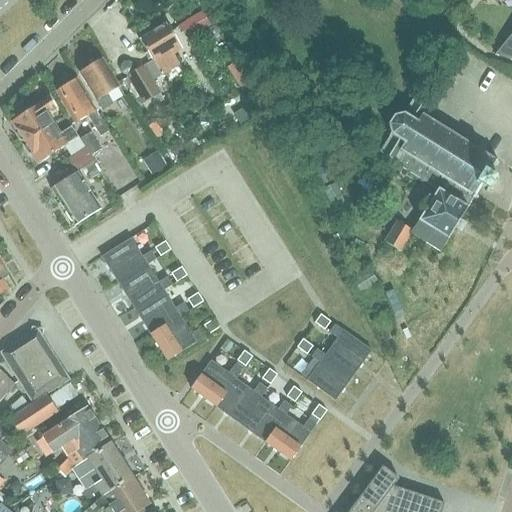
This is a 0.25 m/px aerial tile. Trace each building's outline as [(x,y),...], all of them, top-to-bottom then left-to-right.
[(187,22),(180,26),(184,32),(191,28),(195,34),(211,24),(205,14),(203,12),(188,22),(187,22)] [(153,81),(161,75),(179,65),(173,55),(182,49),(167,24),(140,41),(152,62),(144,67),(128,78),(144,103),(161,92),(153,81)] [(511,34),(495,55),(511,60),(511,34)] [(239,58),(227,65),(238,84),(257,114),(268,107),(250,76),(239,58)] [(89,69),(80,75),(102,111),(111,105),(106,97),(118,89),(101,62),(99,63),(98,61),(88,67),(89,69)] [(95,112),(75,80),(56,93),(76,125),(89,116),(101,136),(109,131),(98,111),(95,112)] [(393,164),(436,191),(438,189),(467,208),(473,200),(474,198),(475,198),(477,196),(476,195),(481,186),(485,188),(484,191),(486,192),(488,190),(490,192),(491,189),(489,187),(494,180),(496,181),(498,179),(496,178),(497,176),(494,174),(493,176),(489,174),(495,165),(496,166),(497,164),(496,163),(498,159),(496,158),(494,161),(492,160),(494,157),(492,156),(491,158),(487,156),(490,151),(481,145),(478,150),(467,143),(468,141),(465,139),(464,141),(454,135),(455,133),(452,131),(451,133),(439,126),(441,124),(438,122),(437,124),(426,118),(428,115),(425,114),(429,108),(414,98),(405,113),(401,113),(401,115),(395,116),(394,115),(391,116),(392,118),(389,124),(386,124),(386,128),(389,128),(391,134),(389,134),(388,137),(389,138),(380,151),(395,160),(393,164)] [(25,144),(52,125),(45,114),(55,108),(49,99),(28,112),(15,121),(11,123),(25,144)] [(21,101),(8,109),(15,121),(28,112),(21,101)] [(59,137),(52,125),(25,144),(37,164),(77,138),(71,129),(59,137)] [(102,149),(91,132),(80,139),(91,156),(102,149)] [(185,152),(179,143),(167,151),(173,159),(185,152)] [(85,148),(69,159),(77,172),(85,167),(94,161),(85,148)] [(154,175),(166,168),(157,154),(146,162),(154,175)] [(94,161),(85,167),(92,178),(101,172),(94,161)] [(307,171),(311,182),(325,175),(320,165),(307,171)] [(371,194),(379,181),(362,171),(354,183),(371,194)] [(101,210),(77,172),(51,189),(75,227),(101,210)] [(411,231),(410,234),(411,234),(440,253),(456,228),(460,220),(468,208),(467,208),(438,189),(436,191),(432,198),(428,196),(421,206),(426,208),(411,231)] [(397,222),(384,242),(400,252),(411,234),(410,234),(411,231),(397,222)] [(152,252),(143,257),(131,239),(102,257),(119,284),(148,265),(157,260),(152,252)] [(166,242),(155,248),(161,257),(171,251),(166,242)] [(0,284),(11,277),(0,259),(0,284)] [(308,288),(323,282),(314,261),(299,267),(308,288)] [(168,278),(159,283),(148,265),(119,284),(135,309),(164,291),(173,286),(168,278)] [(182,268),(171,274),(177,283),(187,276),(182,268)] [(367,268),(354,283),(359,291),(379,286),(367,268)] [(151,335),(181,317),(189,312),(184,304),(176,309),(164,291),(135,309),(151,335)] [(198,294),(188,300),(193,309),(204,302),(198,294)] [(386,314),(374,319),(384,342),(396,337),(386,314)] [(321,315),(315,323),(325,331),(331,322),(321,315)] [(201,329),(192,335),(181,317),(151,335),(168,362),(197,343),(205,337),(201,329)] [(214,319),(204,326),(209,335),(220,328),(214,319)] [(343,331),(335,325),(329,332),(337,338),(325,355),(353,376),(371,351),(343,330),(343,331)] [(31,333),(0,353),(32,405),(71,380),(42,336),(43,330),(32,328),(31,333)] [(303,340),(297,348),(307,355),(313,347),(303,340)] [(353,376),(325,355),(317,350),(311,357),(319,363),(307,381),(335,401),(353,376)] [(244,351),(237,361),(245,367),(253,357),(244,351)] [(211,361),(191,389),(216,407),(236,379),(242,371),(235,366),(229,374),(211,361)] [(269,369),(262,379),(270,385),(277,375),(269,369)] [(0,372),(0,402),(15,385),(0,372)] [(236,379),(216,407),(241,425),(261,397),(267,389),(260,384),(254,392),(236,379)] [(294,387),(286,397),(295,403),(302,393),(294,387)] [(7,410),(0,414),(0,418),(4,424),(12,418),(13,419),(24,411),(30,407),(23,397),(17,401),(7,409),(7,410)] [(261,397),(241,425),(266,443),(286,415),(292,407),(284,402),(278,410),(261,397)] [(57,412),(49,400),(13,422),(21,435),(57,412)] [(319,405),(311,415),(320,421),(327,411),(319,405)] [(82,462),(110,444),(88,409),(42,438),(52,454),(60,448),(66,457),(75,451),(82,462)] [(286,415),(266,443),(291,461),(311,434),(310,433),(316,425),(309,420),(303,428),(286,415)] [(82,462),(75,466),(89,489),(83,493),(90,504),(99,499),(102,497),(131,478),(110,444),(82,462)] [(68,460),(58,471),(64,476),(74,466),(68,460)] [(382,467),(348,511),(441,511),(444,504),(393,487),(399,479),(382,467)] [(99,499),(86,511),(143,511),(142,510),(148,505),(131,478),(102,497),(99,499)] [(0,491),(0,498),(6,503),(12,497),(3,489),(0,491)]
